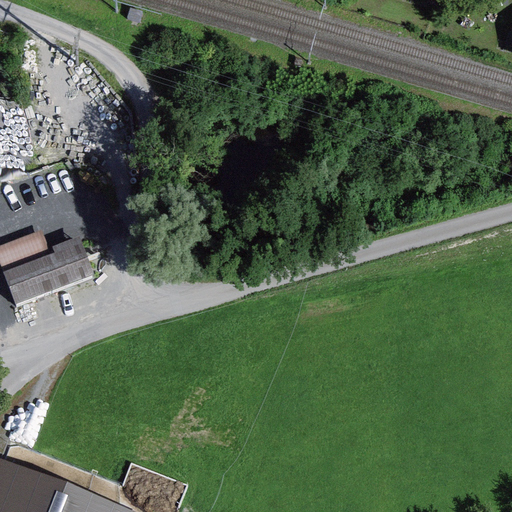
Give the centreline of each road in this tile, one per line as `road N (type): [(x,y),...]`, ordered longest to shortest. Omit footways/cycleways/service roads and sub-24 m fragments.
road 1 (residential): [(0,396),(62,344),(159,309),(511,212)]
road 2 (track): [(0,9),(72,36),(116,65),(140,96),(151,131),(140,254),(159,309)]
